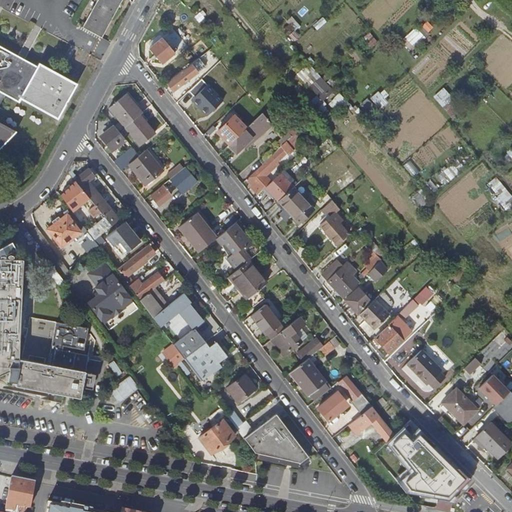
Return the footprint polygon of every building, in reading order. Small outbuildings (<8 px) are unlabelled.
[(95,0),(86,19),(105,29),(120,0),(95,0)] [(100,37),(105,29),(86,19),(81,27),(100,37)] [(407,36),(416,47),(426,37),(417,27),(407,36)] [(149,47),(162,64),(170,57),(166,51),(171,48),(163,37),(149,47)] [(196,49),(200,53),(206,49),(202,44),(196,49)] [(0,93),(5,94),(18,102),(21,97),(56,117),(76,84),(38,62),(36,66),(0,46),(0,93)] [(200,56),(166,82),(174,90),(206,65),(200,56)] [(339,59),(328,71),(331,74),(337,67),(343,72),(347,67),(339,59)] [(325,98),(334,89),(312,65),(302,74),(325,98)] [(188,96),(204,112),(219,98),(203,81),(188,96)] [(379,89),(369,98),(378,109),(389,99),(379,89)] [(433,96),(452,119),(463,110),(449,93),(444,97),(439,91),(433,96)] [(341,92),(330,102),(335,108),(346,99),(341,92)] [(0,122),(0,103),(5,94),(0,93),(0,146),(15,131),(0,122)] [(140,155),(147,149),(146,148),(150,144),(147,139),(154,134),(140,115),(142,113),(126,93),(109,106),(138,143),(133,147),(134,147),(140,155)] [(388,108),(391,113),(403,103),(399,99),(388,108)] [(208,117),(212,122),(224,113),(219,108),(208,117)] [(263,112),(272,123),(276,120),(267,109),(263,112)] [(247,127),(229,144),(228,145),(236,153),(244,145),(249,140),(252,142),(272,123),(263,112),(247,127)] [(217,131),(229,144),(247,127),(235,114),(217,131)] [(115,125),(101,137),(112,150),(126,138),(115,125)] [(296,131),(294,134),(301,143),(293,150),(297,155),(307,146),(303,141),(296,131)] [(293,150),(301,143),(294,134),(286,141),(293,150)] [(264,187),(271,180),(266,174),(279,162),(277,160),(286,151),(288,154),(293,150),(286,141),(246,178),(253,185),(252,186),(258,193),(263,188),(264,187)] [(121,170),(127,165),(140,155),(134,147),(115,163),(121,170)] [(140,155),(127,165),(144,186),(164,170),(147,149),(140,155)] [(179,165),(167,175),(170,179),(171,178),(182,169),(179,165)] [(182,169),(171,178),(182,192),(196,182),(184,167),(182,169)] [(95,175),(90,169),(77,179),(75,180),(76,181),(81,187),(90,199),(95,206),(89,211),(94,218),(101,212),(105,218),(112,226),(113,225),(117,222),(119,220),(88,181),(95,175)] [(264,187),(263,188),(270,196),(272,195),(277,200),(293,185),(288,180),(289,180),(285,176),(284,176),(280,172),(279,172),(271,180),(264,187)] [(81,187),(76,181),(66,189),(72,198),(79,207),(90,199),(81,187)] [(164,189),(162,185),(149,196),(152,200),(150,202),(154,208),(170,196),(169,194),(172,191),(168,186),(164,189)] [(293,185),(277,200),(287,211),(299,223),(315,208),(294,185),(293,185)] [(72,198),(66,189),(61,193),(74,210),(74,211),(79,207),(72,198)] [(333,199),(322,210),(327,215),(320,221),(322,223),(320,225),(337,244),(348,233),(339,223),(342,221),(336,213),(341,209),(333,199)] [(277,200),(274,202),(284,213),(287,211),(277,200)] [(76,241),(89,231),(74,211),(74,210),(61,219),(56,222),(48,228),(62,246),(73,237),(76,241)] [(199,251),(216,238),(195,214),(179,227),(199,251)] [(102,234),(104,232),(112,226),(105,218),(89,231),(95,239),(102,234)] [(125,222),(107,236),(115,245),(120,241),(128,251),(140,242),(125,222)] [(248,260),(251,258),(244,249),(251,243),(234,223),(227,228),(228,229),(218,236),(223,243),(225,242),(232,251),(225,257),(236,270),(248,260)] [(17,382),(17,387),(17,388),(39,392),(50,393),(69,396),(81,398),(85,372),(57,367),(41,364),(48,325),(85,331),(85,328),(30,319),(21,361),(18,361),(19,332),(22,260),(4,259),(5,256),(16,250),(7,233),(0,236),(0,246),(1,248),(0,248),(0,375),(9,373),(8,380),(17,382)] [(251,258),(262,249),(255,240),(251,243),(244,249),(251,258)] [(375,253),(379,257),(383,253),(381,250),(385,248),(381,243),(377,245),(374,241),(369,245),(375,253)] [(118,269),(122,274),(130,286),(131,285),(134,283),(128,275),(155,253),(154,251),(158,249),(152,242),(121,267),(118,269)] [(344,296),(367,273),(381,259),(379,257),(375,253),(363,265),(366,268),(356,279),(351,275),(355,270),(349,265),(345,269),(342,266),(340,268),(334,262),(322,274),(344,296)] [(381,259),(367,273),(374,281),(387,268),(381,259)] [(266,282),(248,260),(236,270),(229,275),(247,298),(266,282)] [(95,287),(100,293),(102,295),(90,304),(104,322),(112,316),(112,317),(126,306),(125,305),(133,299),(104,261),(90,272),(99,284),(95,287)] [(465,264),(463,266),(462,265),(453,274),(460,281),(469,272),(467,269),(469,267),(465,264)] [(164,279),(158,272),(143,285),(138,279),(134,283),(131,285),(142,298),(164,279)] [(429,284),(416,296),(422,303),(435,292),(429,284)] [(346,299),(352,306),(350,308),(353,311),(355,309),(357,311),(369,300),(358,288),(346,299)] [(154,317),(162,309),(159,305),(164,301),(155,290),(142,301),(154,317)] [(183,356),(185,359),(206,342),(196,328),(204,322),(190,302),(183,292),(167,305),(162,309),(154,317),(160,326),(179,311),(193,329),(174,344),(177,348),(183,356)] [(88,302),(90,304),(102,295),(100,293),(88,302)] [(414,298),(402,309),(407,315),(419,303),(414,298)] [(375,299),(360,313),(374,329),(389,315),(375,299)] [(159,305),(162,309),(167,305),(164,301),(159,305)] [(422,302),(407,317),(416,325),(431,311),(422,302)] [(271,339),(283,329),(264,305),(248,317),(264,336),(267,334),(271,339)] [(283,329),(271,339),(283,355),(300,341),(293,332),(304,324),(299,317),(283,329)] [(57,367),(85,372),(87,356),(81,355),(61,352),(62,347),(82,350),(85,331),(48,325),(41,364),(57,367)] [(374,338),(388,353),(402,341),(388,325),(374,338)] [(329,350),(325,353),(326,354),(330,351),(341,341),(336,335),(329,341),(325,345),(329,350)] [(304,361),(314,353),(320,348),(321,348),(321,347),(315,339),(298,353),(304,361)] [(210,347),(206,342),(185,359),(201,380),(222,364),(219,361),(228,354),(218,341),(210,347)] [(183,356),(177,348),(167,355),(173,364),(183,356)] [(405,363),(420,378),(422,377),(433,387),(444,376),(439,371),(441,369),(420,349),(405,363)] [(313,401),(331,387),(313,363),(318,358),(314,353),(304,361),(291,372),(313,401)] [(466,366),(465,367),(471,374),(482,363),(476,357),(466,366)] [(226,387),(236,402),(255,388),(244,374),(226,387)] [(128,375),(112,391),(122,402),(139,385),(128,375)] [(350,402),(361,415),(371,406),(346,376),(337,383),(352,400),(350,402)] [(464,424),(477,410),(456,390),(440,406),(448,413),(451,411),(464,424)] [(511,421),(511,392),(510,391),(494,407),(510,423),(511,421)] [(333,398),(332,396),(317,408),(328,421),(337,414),(332,409),(343,400),(338,394),(333,398)] [(394,435),(371,406),(361,415),(348,425),(355,434),(371,421),(373,423),(370,425),(386,443),(394,435)] [(233,410),(227,415),(228,417),(237,427),(243,423),(233,410)] [(244,437),(255,452),(298,462),(306,456),(275,414),(244,437)] [(237,427),(228,417),(224,420),(223,420),(216,425),(199,437),(211,454),(235,436),(235,435),(239,431),(237,427)] [(413,430),(418,436),(421,434),(413,426),(415,424),(411,420),(403,427),(405,429),(402,432),(407,436),(413,430)] [(498,457),(511,444),(491,424),(474,440),(482,448),(486,445),(498,457)] [(407,436),(417,448),(423,442),(418,436),(413,430),(407,436)] [(421,452),(426,457),(431,453),(426,447),(421,452)] [(416,465),(402,479),(418,495),(432,481),(416,465)] [(26,506),(30,507),(36,481),(12,476),(6,508),(25,511),(26,506)] [(104,511),(48,501),(45,511),(104,511)] [(479,501),(475,505),(482,510),(486,506),(479,501)]
